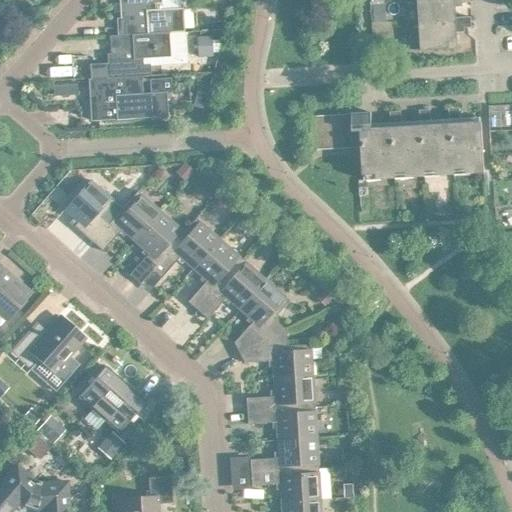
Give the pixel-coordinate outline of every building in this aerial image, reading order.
[(126,20),(126,31),(127,32),(171,29),(171,30),(186,29),(185,4),(157,6),(157,0),(156,0),(120,0),(122,15),(129,14),(129,20),(126,20)] [(420,0),(422,21),(458,19),(457,15),(456,0),(420,0)] [(386,1),(371,2),(372,20),(388,19),(387,1),(386,1)] [(458,19),(422,21),(424,47),(459,45),(458,25),(473,24),(473,14),(457,15),(458,19)] [(226,18),(213,18),(213,27),(227,26),(226,18)] [(91,61),(92,75),(110,74),(110,75),(132,73),(132,74),(152,73),(152,61),(145,61),(145,55),(172,54),(171,30),(171,29),(127,32),(126,31),(111,32),(112,45),(115,45),(116,50),(109,50),(109,60),(91,61)] [(214,33),(199,33),(200,54),(215,53),(214,33)] [(110,74),(92,75),(90,75),(91,100),(98,100),(99,105),(95,105),(96,118),(156,114),(154,89),(127,91),(126,85),(133,85),(132,74),(132,73),(110,75),(110,74)] [(66,79),(54,80),(55,93),(67,92),(66,79)] [(198,88),(194,103),(204,106),(208,91),(198,88)] [(356,144),(364,144),(366,177),(486,170),(483,119),(462,121),(461,104),(451,105),(452,121),(433,122),(432,106),(421,107),(422,123),(403,124),(402,108),(392,108),(393,125),(374,126),(373,109),(354,110),(356,144)] [(313,113),(312,113),(314,147),(315,147),(348,145),(346,111),(313,113)] [(186,159),(177,169),(187,178),(196,168),(186,159)] [(76,222),(95,239),(111,221),(110,220),(102,213),(116,198),(92,176),(65,206),(79,218),(76,222)] [(209,180),(202,188),(211,196),(218,188),(209,180)] [(123,226),(137,238),(163,208),(139,187),(110,220),(111,221),(95,239),(104,247),(123,226)] [(221,191),(213,199),(221,206),(229,197),(221,191)] [(141,280),(153,267),(153,266),(186,229),(185,228),(163,208),(137,238),(150,250),(131,271),(141,280)] [(181,253),(195,265),(221,236),(198,215),(185,228),(186,229),(153,266),(153,267),(163,275),(181,253)] [(269,233),(263,241),(269,246),(275,238),(269,233)] [(189,298),(199,307),(244,256),(221,236),(195,265),(208,277),(189,298)] [(227,294),(241,306),(267,276),(244,256),(199,307),(209,315),(227,294)] [(0,310),(7,317),(30,291),(14,277),(15,275),(0,262),(0,310)] [(235,339),(240,349),(287,326),(275,315),(291,297),(267,276),(241,306),(254,318),(235,339)] [(325,288),(318,295),(326,303),(333,296),(325,288)] [(327,311),(327,318),(331,322),(338,322),(339,311),(327,311)] [(60,315),(48,328),(43,334),(33,325),(32,324),(11,348),(31,366),(42,354),(68,376),(81,361),(71,352),(84,337),(60,315)] [(274,357),(275,375),(314,373),(312,341),(288,343),(287,326),(240,349),(245,359),(274,357)] [(79,394),(120,429),(148,398),(107,362),(79,394)] [(247,395),(248,407),(316,403),(314,373),(275,375),(276,393),(247,395)] [(277,419),(278,436),(318,434),(316,403),(248,407),(249,420),(277,419)] [(32,405),(23,415),(34,424),(43,414),(32,405)] [(113,428),(99,445),(112,456),(126,440),(113,428)] [(40,433),(28,446),(34,451),(46,439),(40,433)] [(251,456),(252,469),(320,465),(318,434),(278,436),(280,454),(251,456)] [(352,451),(343,451),(344,461),(353,461),(352,451)] [(43,505),(43,511),(70,511),(68,477),(43,479),(43,478),(37,476),(37,477),(18,460),(0,480),(0,511),(7,511),(20,498),(24,501),(38,506),(43,505)] [(281,480),(282,498),(322,496),(320,465),(252,469),(253,482),(281,480)] [(160,511),(159,501),(174,500),(172,473),(150,474),(151,494),(118,496),(118,511),(160,511)] [(354,481),(345,481),(345,494),(354,494),(354,481)] [(322,511),(322,496),(282,498),(283,511),(322,511)]
